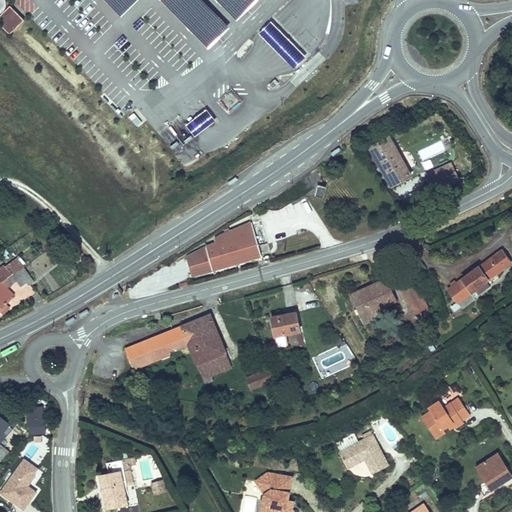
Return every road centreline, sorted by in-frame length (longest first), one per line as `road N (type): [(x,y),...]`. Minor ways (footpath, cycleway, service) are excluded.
road 1 (primary): [(0,336),(197,221),(345,118)]
road 2 (residential): [(110,318),(390,234),(491,189)]
road 3 (residential): [(63,384),(64,511)]
